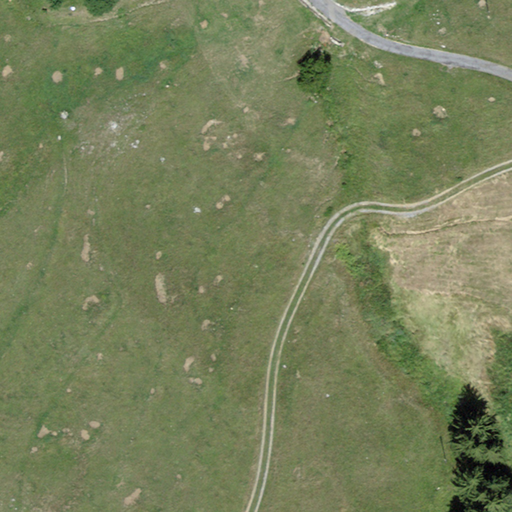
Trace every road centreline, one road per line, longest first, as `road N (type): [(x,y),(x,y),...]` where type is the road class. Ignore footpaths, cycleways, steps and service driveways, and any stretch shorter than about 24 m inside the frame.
road 1 (track): [(262,511),(280,355),(334,230),(369,211),(440,207),(511,168)]
road 2 (track): [(511,80),(368,41),(314,0)]
